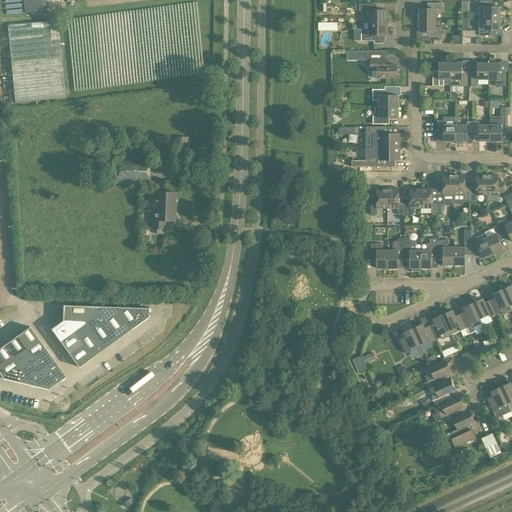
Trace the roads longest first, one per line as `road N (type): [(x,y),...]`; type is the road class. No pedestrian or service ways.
road 1 (secondary): [(213,322),(237,212),(244,0)]
road 2 (secondary): [(48,490),(173,394),(213,322)]
road 3 (secondary): [(213,322),(164,369),(30,467)]
road 4 (residential): [(453,287),(377,322),(363,309),(363,291),(436,285)]
road 5 (residential): [(420,154),(415,51),(398,43),(404,0)]
